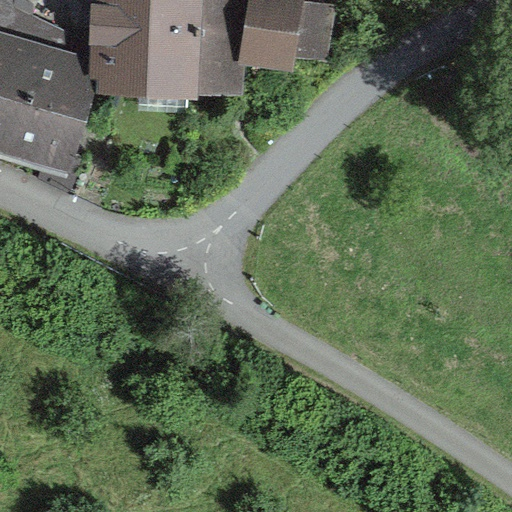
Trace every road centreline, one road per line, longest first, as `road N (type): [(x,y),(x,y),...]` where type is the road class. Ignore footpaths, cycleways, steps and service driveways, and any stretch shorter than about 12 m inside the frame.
road 1 (residential): [(184,269),(345,104),(420,49),(511,5)]
road 2 (residential): [(511,481),(184,269)]
road 3 (residential): [(184,269),(0,182)]
